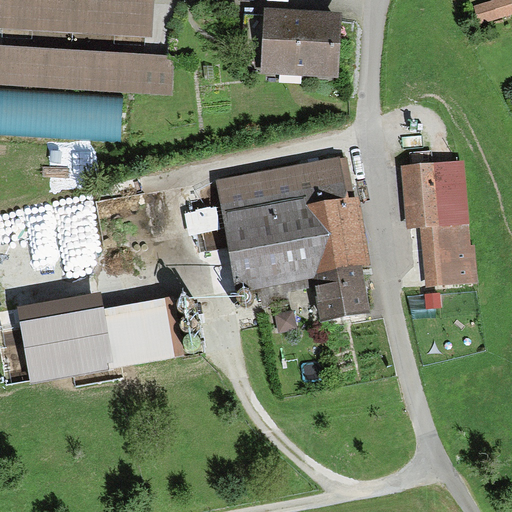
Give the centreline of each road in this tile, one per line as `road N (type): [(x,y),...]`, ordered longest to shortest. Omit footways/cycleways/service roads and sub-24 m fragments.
road 1 (unclassified): [(375,0),(366,117),(384,273),(434,461),(469,511)]
road 2 (track): [(257,511),(434,461)]
